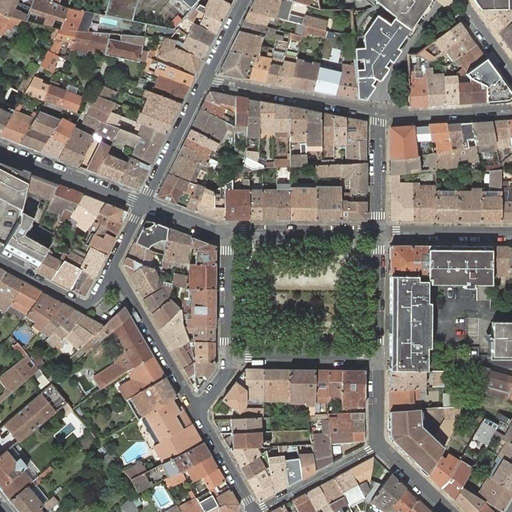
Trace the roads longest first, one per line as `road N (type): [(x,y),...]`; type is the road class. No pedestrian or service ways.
road 1 (residential): [(378,111),(206,77)]
road 2 (residential): [(117,273),(196,408)]
road 3 (residential): [(142,204),(0,149)]
road 4 (residential): [(226,357),(377,358)]
road 5 (residential): [(378,233),(227,232)]
road 6 (residential): [(206,77),(142,204)]
road 7 (residential): [(0,261),(79,304),(93,301),(117,273)]
road 8 (residential): [(379,444),(257,511)]
road 9 (residential): [(511,108),(378,111)]
road 10 (residential): [(378,233),(511,231)]
road 11 (residential): [(227,232),(226,357)]
road 12 (residential): [(377,358),(378,233)]
road 13 (residential): [(378,111),(378,233)]
